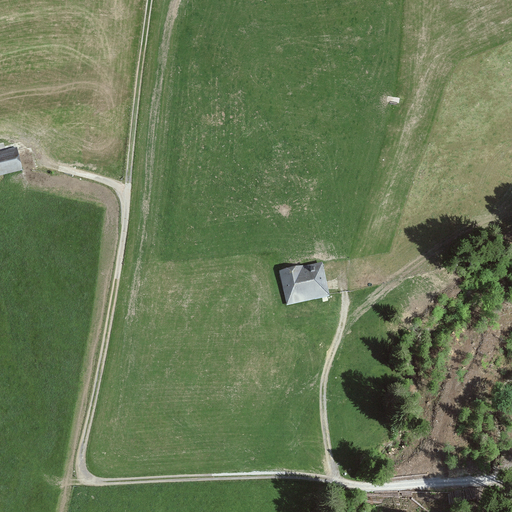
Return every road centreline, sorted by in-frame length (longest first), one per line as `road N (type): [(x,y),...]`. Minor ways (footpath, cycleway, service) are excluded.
road 1 (track): [(150,0),(125,228),(83,457),(90,478),(281,475),(416,492),(511,474)]
road 2 (track): [(334,480),(324,376),(342,325),(343,282)]
